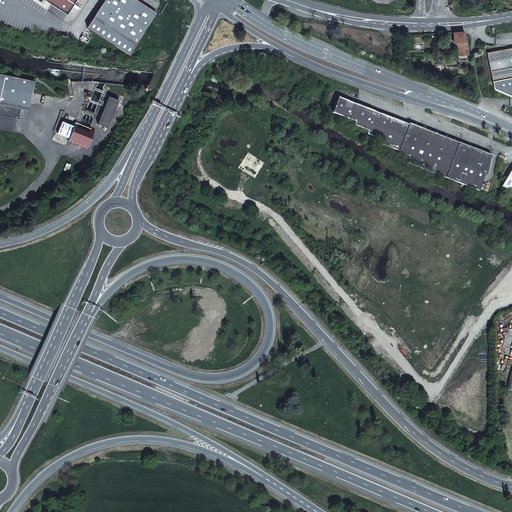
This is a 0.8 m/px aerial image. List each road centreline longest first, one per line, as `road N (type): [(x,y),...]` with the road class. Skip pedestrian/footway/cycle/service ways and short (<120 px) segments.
road 1 (motorway): [(85,315),(147,264),(176,257),(211,262),(257,290),(269,315),(261,355),(229,377),(170,369),(0,296)]
road 2 (motorway): [(471,511),(0,311)]
road 3 (motorway): [(511,485),(436,451),(271,280),(240,258),(155,232),(136,218)]
road 4 (motorway): [(0,330),(428,511)]
road 5 (motorway): [(0,347),(167,419),(273,483)]
road 6 (motorway): [(11,511),(46,470),(119,439),(183,442),(273,483)]
road 7 (secondary): [(511,125),(276,29)]
road 8 (secondary): [(283,49),(511,134)]
road 9 (motorway): [(149,121),(85,207),(54,229),(0,246)]
road 10 (primary): [(13,472),(85,315)]
road 11 (primary): [(100,234),(37,379)]
road 12 (primary): [(288,0),(419,24)]
road 13 (primary): [(129,206),(180,87)]
